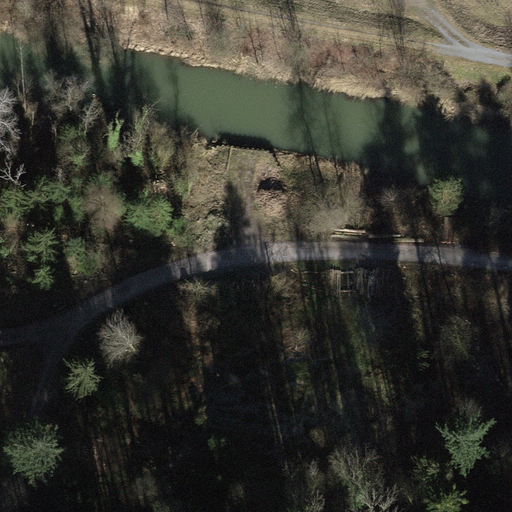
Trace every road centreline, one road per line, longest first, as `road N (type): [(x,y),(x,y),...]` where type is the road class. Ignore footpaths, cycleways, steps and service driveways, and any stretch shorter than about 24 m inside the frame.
road 1 (track): [(511,261),(377,250),(256,253),(205,260),(116,293),(77,321),(54,358),(0,507)]
road 2 (track): [(511,62),(165,0)]
